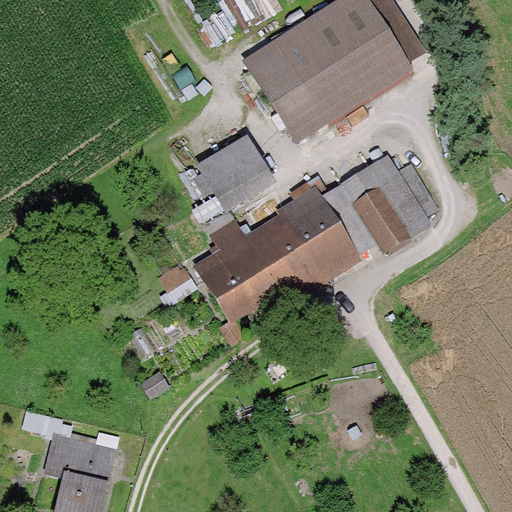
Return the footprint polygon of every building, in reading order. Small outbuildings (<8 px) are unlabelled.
[(337,0),(244,59),(297,142),(413,69),(408,61),(426,50),(394,0),(337,0)] [(275,182),(245,135),(197,166),(227,213),(275,182)] [(439,208),(404,150),(326,196),(361,255),(379,245),(385,254),(433,226),(427,216),(439,208)] [(326,196),(319,186),(278,213),(280,217),(247,239),(236,222),(213,237),(220,248),(214,251),(216,255),(196,269),(233,325),(247,316),(259,308),(269,323),(365,261),(361,255),(326,196)] [(182,263),(159,277),(175,303),(198,288),(182,263)] [(63,420),(27,412),(24,430),(47,435),(46,439),(53,440),(54,434),(71,438),(74,427),(62,424),(63,420)] [(71,438),(54,434),(53,440),(44,476),(63,480),(55,511),(101,511),(117,449),(71,438)]
